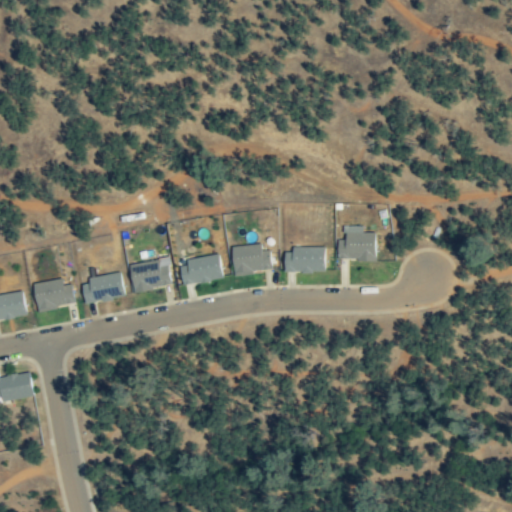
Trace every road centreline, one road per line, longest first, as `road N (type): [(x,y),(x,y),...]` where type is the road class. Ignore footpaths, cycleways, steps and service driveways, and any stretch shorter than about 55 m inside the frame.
road 1 (residential): [(427,278),(390,301),(261,301),(44,342)]
road 2 (residential): [(76,511),(44,342)]
